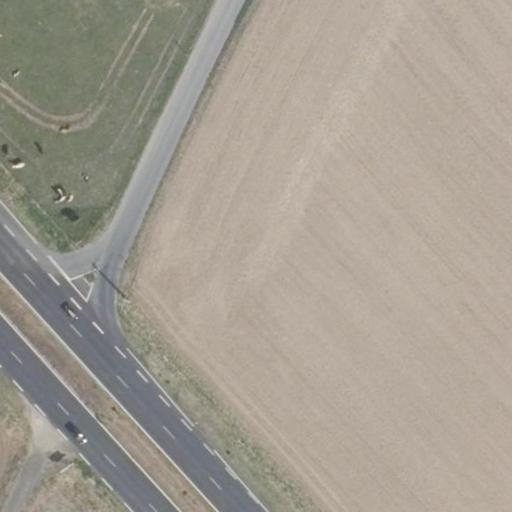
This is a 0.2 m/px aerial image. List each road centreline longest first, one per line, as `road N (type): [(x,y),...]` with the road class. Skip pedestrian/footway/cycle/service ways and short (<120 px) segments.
road 1 (unclassified): [(233,0),(107,260)]
road 2 (primary): [(0,338),(158,511)]
road 3 (primary): [(245,511),(106,360)]
road 4 (primary): [(106,360),(14,260)]
